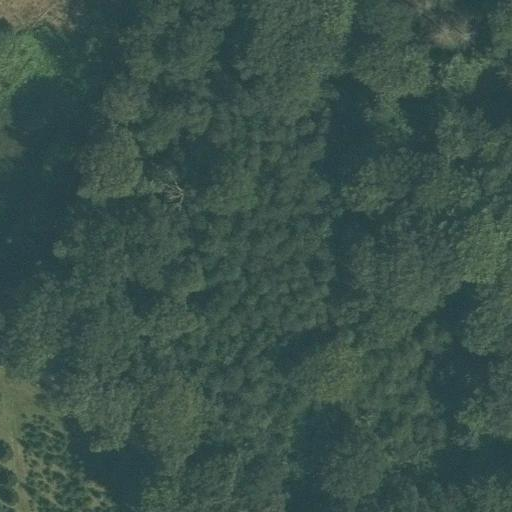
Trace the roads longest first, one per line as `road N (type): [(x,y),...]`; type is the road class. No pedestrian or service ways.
road 1 (track): [(152,0),(4,346)]
road 2 (track): [(226,511),(4,346)]
